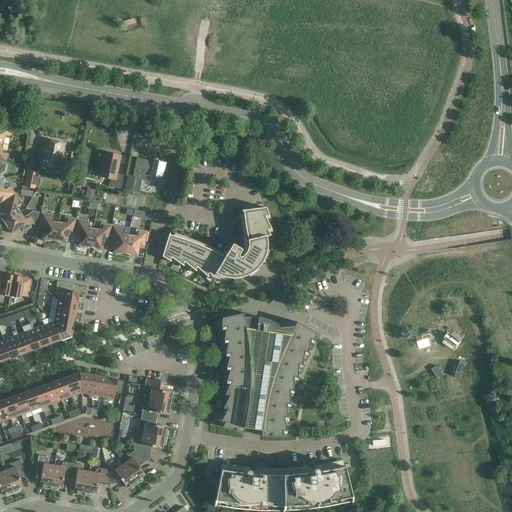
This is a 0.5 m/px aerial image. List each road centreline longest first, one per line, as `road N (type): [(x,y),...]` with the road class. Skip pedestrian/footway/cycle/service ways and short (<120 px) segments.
road 1 (residential): [(332,192),(298,176),(261,121),(0,72)]
road 2 (residential): [(187,436),(280,447),(353,433),(349,329)]
road 3 (tertiary): [(499,160),(504,106),(492,0)]
road 4 (residential): [(332,192),(423,218),(481,203)]
road 5 (residential): [(149,277),(0,253)]
road 6 (residential): [(473,185),(424,204),(332,192)]
